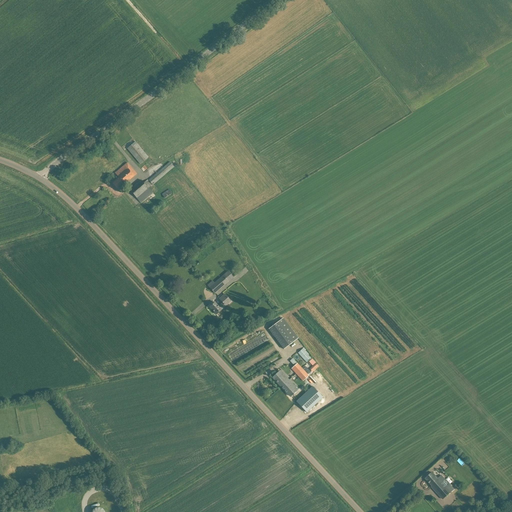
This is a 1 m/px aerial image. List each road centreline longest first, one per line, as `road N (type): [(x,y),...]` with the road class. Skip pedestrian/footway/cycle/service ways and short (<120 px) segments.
road 1 (tertiary): [(360,511),(39,176)]
road 2 (tertiary): [(39,176),(275,0)]
